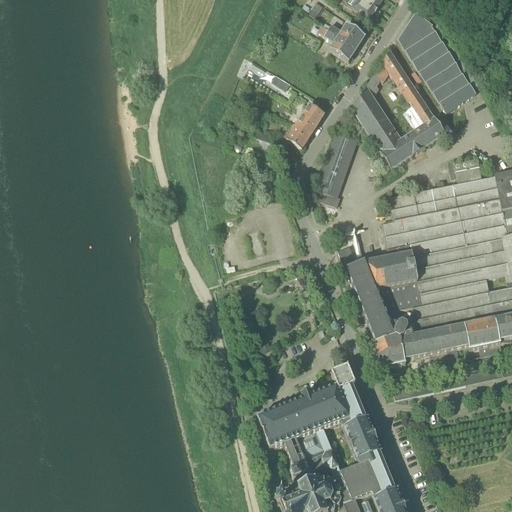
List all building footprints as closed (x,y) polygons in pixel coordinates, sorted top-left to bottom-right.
[(381,0),(359,0),(357,3),(352,11),(368,23),(374,15),(375,16),(379,11),(377,10),(383,1),(381,0)] [(315,21),(322,9),(317,5),(309,17),(315,21)] [(397,44),(397,45),(402,52),(442,118),(473,99),(431,30),(432,28),(415,16),(397,44)] [(330,29),(327,33),(356,53),(365,40),(346,28),(341,35),(331,28),(330,29)] [(317,35),(324,39),(334,46),(329,53),(348,65),(356,53),(327,33),(322,30),(320,29),(317,35)] [(351,114),(391,173),(444,138),(390,55),(351,114)] [(261,74),(261,78),(266,78),(265,84),(272,85),(273,75),(261,74)] [(290,87),(280,81),(276,89),(285,95),(290,87)] [(317,128),(324,118),(309,108),(302,119),(317,128)] [(311,139),(317,128),(302,119),(296,129),(295,130),(303,135),(303,134),(311,139)] [(301,153),(310,140),(311,139),(303,134),(303,135),(295,130),(296,129),(293,127),(290,133),(292,134),(286,144),(301,153)] [(275,142),(265,139),(254,135),(250,146),(271,153),(275,142)] [(318,204),(336,211),(339,203),(337,201),(357,145),(336,137),(315,194),(321,196),(318,204)] [(494,179),(481,182),(477,162),(447,168),(449,176),(450,183),(457,182),(458,187),(446,189),(445,184),(437,186),(438,191),(387,201),(392,225),(381,227),(388,263),(365,267),(365,266),(357,269),(349,250),(337,255),(362,317),(374,348),(371,349),(378,369),(384,372),(405,368),(404,364),(429,359),(431,370),(459,364),(456,353),(467,350),(468,353),(478,350),(480,360),(511,352),(511,347),(500,350),(500,346),(511,343),(511,238),(508,240),(494,179)] [(508,240),(511,238),(511,173),(494,178),(494,179),(508,240)] [(322,474),(326,472),(327,472),(326,475),(330,476),(330,473),(332,474),(339,492),(343,501),(346,510),(344,511),(404,511),(400,501),(397,493),(394,494),(379,457),(381,456),(367,421),(365,422),(352,390),(354,390),(347,372),(331,378),(335,389),(311,399),(309,395),(280,407),(282,411),(257,422),(270,455),(283,450),(292,475),(289,476),(293,485),(301,482),(302,484),(304,484),(303,481),(309,479),(310,481),(312,481),(311,478),(314,477),(316,479),(318,478),(317,476),(320,474),(321,477),(323,477),(322,474)] [(418,399),(416,388),(393,393),(395,404),(418,399)] [(343,501),(339,492),(335,491),(337,489),(335,488),(334,489),(332,487),(334,485),(332,484),(331,486),(329,485),(329,483),(328,482),(327,484),(326,485),(325,482),(323,483),(324,485),(322,486),(320,485),(314,487),(313,483),(311,484),(312,487),(306,489),(305,486),(302,487),(303,490),(298,492),(297,489),(295,490),(296,493),(290,495),(289,492),(287,493),(288,496),(283,498),(282,495),(280,496),(282,501),(275,504),(278,511),(339,511),(340,511),(340,510),(342,511),(343,509),(340,508),(341,507),(342,507),(343,505),(341,504),(343,501)]
